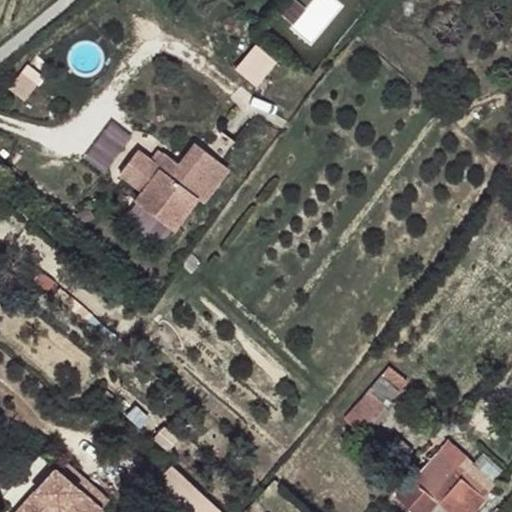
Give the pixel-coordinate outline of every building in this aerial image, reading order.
[(143,149),(125,171),(150,189),(141,201),(179,227),(203,197),(210,200),(236,167),(203,140),(187,162),(173,150),(162,164),(143,149)] [(396,409),(379,393),(353,422),(371,438),(396,409)] [(472,460),(451,443),(415,482),(448,511),(479,511),(493,496),(465,470),(472,460)] [(160,485),(191,511),(225,511),(174,469),(160,485)] [(52,475),(19,511),(102,511),(107,507),(85,487),(77,495),(52,475)] [(448,511),(415,482),(401,498),(416,511),(431,511),(437,506),(443,511),(448,511)]
